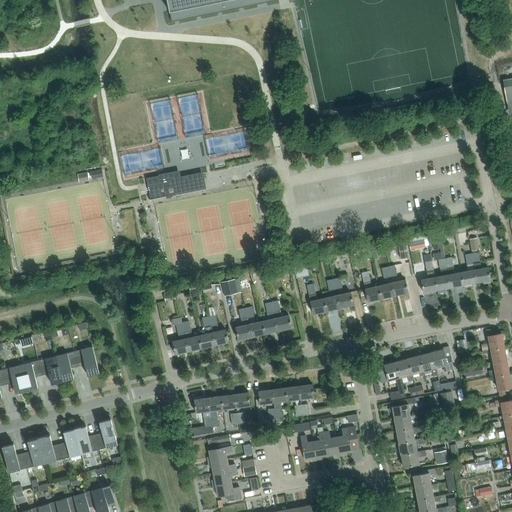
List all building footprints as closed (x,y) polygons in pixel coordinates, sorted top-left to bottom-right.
[(167,0),(172,22),(278,0),(167,0)] [(90,171),(91,177),(103,175),(102,169),(90,171)] [(146,180),(150,201),(148,202),(168,198),(168,197),(203,190),(201,176),(172,181),(171,175),(146,180)] [(440,248),(443,248),(440,236),(434,237),(436,249),(440,248)] [(476,237),(469,239),(471,250),(478,249),(476,237)] [(424,239),(409,242),(410,249),(425,246),(429,245),(427,239),(424,240),(424,239)] [(406,245),(399,247),(401,258),(408,257),(406,245)] [(480,262),(478,252),(471,253),(473,263),(480,262)] [(471,253),(464,254),(466,264),(473,263),(471,253)] [(446,268),(447,268),(453,267),(450,257),(444,258),(446,268)] [(441,275),(434,277),(436,289),(450,287),(447,274),(446,268),(444,258),(437,259),(439,270),(441,275)] [(423,292),(436,289),(434,277),(431,261),(424,262),(427,278),(421,279),(423,292)] [(473,263),(474,269),(476,282),(490,279),(487,267),(481,268),(480,262),(473,263)] [(309,275),(307,265),(294,268),(296,278),(309,275)] [(394,265),(388,266),(390,276),(391,276),(397,275),(394,265)] [(390,276),(388,266),(382,268),(384,278),(390,276)] [(450,287),(463,284),(461,272),(454,273),(453,267),(447,268),(446,268),(447,274),(450,287)] [(476,282),(474,269),(461,272),(463,284),(476,282)] [(371,281),(369,271),(362,272),(364,282),(371,281)] [(333,279),(336,289),(342,287),(340,277),(333,279)] [(336,289),(333,279),(327,280),(329,290),(336,289)] [(398,281),(392,282),(395,295),(408,292),(405,279),(398,281)] [(227,281),(221,282),(225,296),(231,294),(227,281)] [(368,301),(382,298),(379,285),(372,287),(371,281),(364,282),(368,301)] [(395,295),(392,282),(379,285),(382,298),(395,295)] [(323,298),(317,299),(313,283),(306,285),(313,313),(326,310),(323,298)] [(211,285),(203,286),(204,293),(213,291),(221,291),(220,284),(211,285)] [(350,292),(336,295),(339,307),(353,304),(350,292)] [(164,295),(166,302),(175,300),(174,293),(164,295)] [(326,310),(339,307),(336,295),(323,298),(326,310)] [(271,301),(278,330),(291,327),(289,315),(282,316),(278,299),(271,301)] [(269,319),(262,321),(265,333),(278,330),(271,301),(265,303),(269,319)] [(251,306),(245,307),(247,318),(254,316),(251,306)] [(238,339),(251,336),(249,324),(247,318),(245,307),(238,309),(241,319),(242,325),(236,327),(238,339)] [(216,314),(209,316),(212,327),(218,325),(216,314)] [(212,327),(209,316),(202,318),(205,328),(211,327),(212,327)] [(182,323),(186,338),(189,351),(202,348),(199,335),(193,337),(192,331),(189,321),(182,323)] [(262,321),(255,322),(249,324),(251,336),(265,333),(262,321)] [(86,322),(78,324),(80,330),(88,328),(86,322)] [(189,351),(182,323),(176,324),(180,340),(173,341),(176,354),(189,351)] [(202,348),(215,345),(212,332),(211,327),(205,328),(206,334),(199,335),(202,348)] [(212,332),(215,345),(228,342),(225,329),(212,332)] [(490,350),(504,347),(502,333),(493,335),(492,329),(487,330),(490,350)] [(456,341),(459,353),(467,352),(465,339),(456,341)] [(74,351),(78,363),(84,362),(88,375),(99,372),(93,346),(74,351)] [(493,363),(507,360),(504,347),(490,350),(491,352),(493,363)] [(432,351),(436,367),(443,365),(445,371),(454,368),(451,355),(446,357),(444,348),(432,351)] [(78,363),(74,351),(56,356),(63,381),(74,378),(71,365),(78,363)] [(420,355),(424,371),(425,373),(432,371),(433,376),(438,374),(436,367),(432,351),(420,355)] [(408,358),(412,374),(419,372),(420,376),(425,374),(425,373),(424,371),(420,355),(408,358)] [(63,381),(56,356),(38,360),(41,373),(48,371),(52,384),(63,381)] [(413,379),(412,374),(408,358),(396,362),(400,377),(407,376),(408,381),(413,379)] [(41,373),(38,360),(20,365),(27,390),(38,387),(35,374),(41,373)] [(495,376),(509,373),(507,360),(493,363),(494,370),(488,371),(489,377),(495,376)] [(400,377),(396,362),(384,365),(389,381),(395,379),(399,391),(389,393),(390,399),(406,397),(400,377)] [(27,390),(20,365),(2,369),(6,382),(12,380),(16,393),(27,390)] [(476,375),(474,366),(463,368),(464,377),(476,375)] [(511,386),(509,373),(495,376),(499,396),(505,395),(504,389),(511,386)] [(440,384),(439,380),(432,381),(435,391),(442,390),(440,384)] [(456,381),(440,384),(442,390),(450,388),(457,387),(456,381)] [(298,386),(300,398),(313,397),(312,384),(298,386)] [(422,384),(416,386),(418,394),(424,393),(423,390),(424,390),(422,384)] [(285,388),(286,400),(300,398),(298,386),(285,388)] [(418,394),(416,386),(409,388),(411,396),(418,394)] [(273,402),(274,409),(280,408),(279,401),(286,400),(285,388),(271,390),(273,402)] [(258,391),(259,404),(273,402),(271,390),(258,391)] [(442,399),(454,397),(452,390),(440,393),(442,399)] [(247,393),(234,394),(235,407),(249,405),(247,393)] [(220,396),(222,409),(235,407),(234,394),(220,396)] [(207,398),(208,411),(210,427),(218,426),(216,416),(215,410),(222,409),(220,396),(207,398)] [(391,411),(393,411),(394,418),(410,415),(408,404),(416,403),(415,397),(389,402),(391,411)] [(454,397),(442,399),(443,405),(455,403),(454,397)] [(210,427),(208,411),(207,398),(194,400),(196,412),(202,411),(205,427),(210,427)] [(502,405),(504,415),(511,413),(511,399),(503,401),(502,398),(495,400),(496,402),(497,406),(502,405)] [(441,410),(439,403),(432,405),(433,411),(441,410)] [(275,419),(282,418),(280,408),(274,409),(275,419)] [(275,419),(274,409),(267,410),(268,420),(275,419)] [(346,415),(347,422),(357,420),(356,413),(346,415)] [(410,415),(394,418),(396,431),(413,427),(410,415)] [(103,435),(96,437),(99,449),(118,445),(111,419),(100,422),(103,435)] [(427,424),(413,427),(396,431),(399,443),(415,439),(414,432),(428,429),(427,424)] [(285,427),(287,437),(294,436),(293,432),(292,425),(285,427)] [(86,426),(75,428),(81,454),(99,449),(96,437),(89,439),(86,426)] [(343,436),(337,437),(341,455),(345,454),(345,452),(351,450),(351,451),(359,449),(357,439),(356,434),(355,427),(342,429),(343,436)] [(63,458),(81,454),(75,428),(64,431),(67,444),(60,446),(63,458)] [(330,432),(325,433),(329,455),(335,454),(335,456),(341,455),(337,437),(331,439),(330,432)] [(314,442),(318,460),(323,459),(322,456),(329,455),(325,433),(319,434),(321,441),(314,442)] [(445,434),(433,436),(434,443),(446,441),(445,434)] [(50,435),(39,438),(45,463),(63,458),(60,446),(53,448),(50,435)] [(218,437),(207,439),(208,444),(219,442),(230,440),(229,435),(218,437)] [(318,460),(314,442),(308,443),(307,436),(302,437),(303,444),(302,444),(305,460),(312,458),(312,461),(318,460)] [(399,443),(401,454),(417,451),(416,445),(427,443),(426,437),(424,437),(415,439),(399,443)] [(31,453),(24,455),(27,468),(45,463),(39,438),(28,441),(31,453)] [(27,468),(24,455),(17,457),(14,444),(2,447),(9,472),(27,468)] [(242,445),(245,455),(253,453),(250,444),(242,445)] [(452,452),(459,451),(458,444),(451,445),(452,452)] [(208,458),(209,463),(227,460),(226,453),(232,452),(231,446),(209,450),(210,457),(208,458)] [(487,454),(486,447),(474,449),(475,456),(487,454)] [(425,450),(417,451),(401,454),(403,467),(420,463),(418,456),(426,454),(425,450)] [(448,462),(446,450),(434,452),(436,465),(448,462)] [(122,462),(120,456),(112,459),(114,464),(122,462)] [(491,466),(489,459),(476,462),(478,469),(491,466)] [(212,468),(213,474),(236,470),(235,464),(228,465),(227,460),(209,463),(210,468),(212,468)] [(255,466),(243,468),(245,477),(257,474),(255,466)] [(106,473),(104,467),(96,470),(98,476),(106,473)] [(413,475),(415,487),(431,484),(429,473),(433,472),(433,468),(421,470),(422,473),(413,475)] [(444,470),(446,481),(453,480),(451,469),(444,470)] [(212,481),(213,486),(231,482),(230,476),(236,475),(236,470),(213,474),(214,480),(212,481)] [(72,485),(81,482),(79,475),(70,477),(72,485)] [(256,478),(249,479),(251,490),(259,488),(256,478)] [(455,490),(453,480),(446,481),(448,491),(455,490)] [(232,488),(231,482),(213,486),(214,491),(216,491),(217,497),(226,495),(227,501),(228,501),(235,500),(241,499),(239,487),(232,488)] [(417,499),(433,496),(432,489),(438,488),(437,483),(431,484),(415,487),(417,499)] [(22,490),(21,484),(12,486),(14,492),(22,490)] [(110,485),(91,490),(95,503),(97,511),(110,511),(108,506),(115,504),(114,500),(113,497),(113,496),(110,485)] [(491,486),(479,489),(481,496),(491,494),(492,494),(491,486)] [(24,496),(22,490),(14,492),(16,498),(24,496)] [(90,511),(88,505),(95,503),(91,490),(74,496),(77,508),(78,511),(90,511)] [(439,495),(433,496),(417,499),(420,511),(436,508),(434,502),(440,501),(439,495)] [(59,511),(71,511),(71,510),(77,508),(74,496),(56,501),(59,511)] [(457,497),(447,499),(448,506),(452,505),(458,504),(457,497)] [(59,511),(56,501),(38,506),(39,511),(59,511)]
